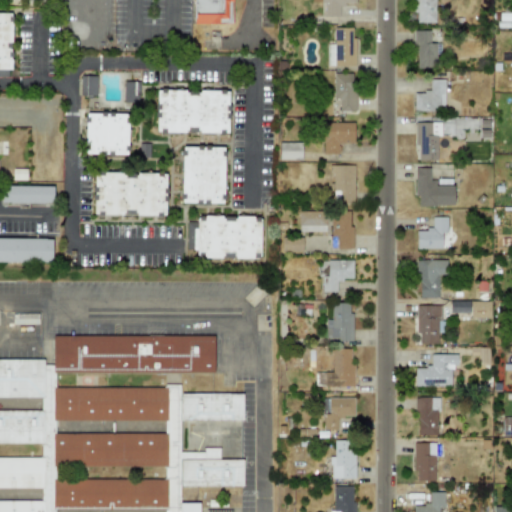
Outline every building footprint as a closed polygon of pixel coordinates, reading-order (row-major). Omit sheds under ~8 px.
[(194,0),(233,0),(234,23),(195,23),(194,0)] [(355,0),(320,0),(321,17),(339,16),(339,4),(355,4),(355,0)] [(414,0),(414,22),(434,23),(434,0),(414,0)] [(0,75),(9,75),(9,68),(10,68),(10,57),(12,57),(12,51),(10,51),(10,49),(12,49),(12,23),(10,23),(10,22),(12,22),(12,16),(10,16),(10,13),(0,13),(0,75)] [(354,27),(333,27),(333,45),(327,45),(327,66),(354,66),(354,27)] [(429,31),(414,31),(414,69),(435,69),(435,54),(440,54),(440,43),(430,43),(429,31)] [(338,111),(354,111),(354,74),(333,73),(333,104),(338,104),(338,111)] [(96,95),(96,75),(80,76),(80,96),(96,95)] [(413,92),(413,111),(444,111),(444,79),(429,79),(430,92),(413,92)] [(123,102),(136,102),(136,82),(123,82),(123,102)] [(156,90),(155,131),(227,132),(228,91),(156,90)] [(126,114),(85,113),(84,153),(126,153),(126,114)] [(416,122),(416,161),(437,161),(437,137),(465,137),(465,118),(441,118),(441,122),(416,122)] [(353,122),(322,123),(322,154),(339,154),(339,143),(354,143),(353,122)] [(301,160),(301,143),(279,142),(279,160),(301,160)] [(222,203),(223,148),(180,147),(179,202),(222,203)] [(354,165),(331,165),(331,202),(353,203),(354,165)] [(415,205),(452,206),(452,186),(436,186),(436,180),(430,180),(430,168),(416,167),(415,205)] [(92,214),(164,215),(165,172),(93,172),(92,214)] [(52,187),(1,186),(1,203),(52,204),(52,187)] [(298,231),(325,231),(325,211),(298,211),(298,231)] [(350,249),(351,211),(330,211),(329,248),(350,249)] [(261,214),(197,214),(197,217),(196,217),(196,221),(185,221),(185,258),(260,259),(261,214)] [(446,217),(431,217),(432,229),(416,230),(416,249),(441,248),(441,233),(446,233),(446,217)] [(301,252),(302,238),(282,237),(282,251),(301,252)] [(0,261),(51,263),(51,239),(0,238),(0,261)] [(418,298),(438,298),(438,274),(446,274),(446,260),(417,261),(418,298)] [(352,261),(320,261),(321,292),(336,292),(336,280),(352,280),(352,261)] [(470,318),(490,318),(490,301),(450,301),(451,313),(470,312),(470,318)] [(351,303),(330,303),(330,320),(325,320),(325,339),(351,340),(351,303)] [(441,305),(416,305),(415,334),(419,334),(419,344),(437,344),(437,332),(441,332),(441,305)] [(38,314),(12,313),(12,324),(38,324),(38,314)] [(185,511),(183,491),(243,483),(240,458),(181,449),(178,425),(243,416),(242,405),(215,362),(210,328),(0,356),(0,511),(185,511)] [(353,386),(352,348),(334,349),(335,373),(327,374),(327,387),(353,386)] [(456,354),(430,354),(430,367),(413,367),(413,386),(450,386),(450,367),(456,367),(456,354)] [(438,397),(416,397),(415,435),(437,435),(438,397)] [(354,417),(353,398),(323,398),(323,429),(337,428),(337,417),(354,417)] [(511,436),(511,417),(502,417),(502,436),(511,436)] [(354,479),(355,441),(334,440),(333,457),(330,457),(329,478),(354,479)] [(413,481),(434,482),(435,443),(414,442),(413,481)] [(332,511),(328,511),(353,511),(353,486),(332,486),(332,511)] [(412,511),(442,511),(443,492),(429,492),(429,505),(412,505),(412,511)]
